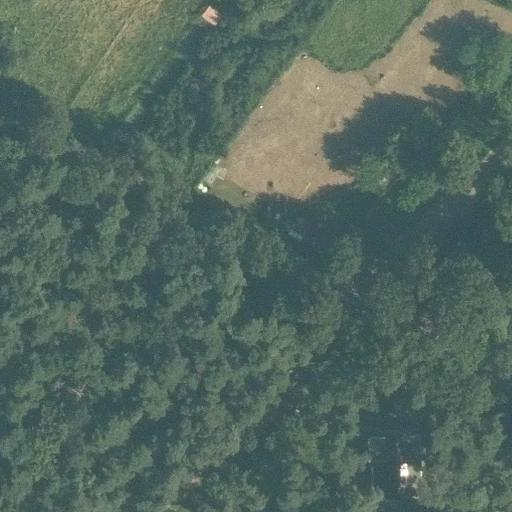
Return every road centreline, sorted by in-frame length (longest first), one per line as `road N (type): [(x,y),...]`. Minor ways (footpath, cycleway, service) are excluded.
road 1 (track): [(354,300),(0,112)]
road 2 (residential): [(150,511),(354,300)]
road 3 (residential): [(354,300),(511,152)]
road 4 (residential): [(354,300),(511,380)]
